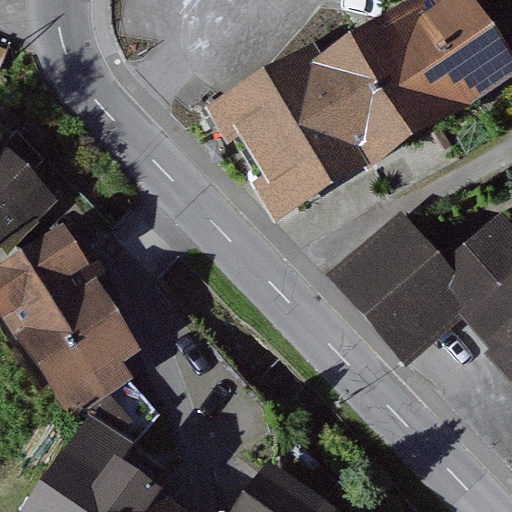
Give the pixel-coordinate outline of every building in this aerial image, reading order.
[(344,162),(354,178),(511,87),(511,78),(466,0),(424,0),(294,75),(344,162)] [(0,79),(2,80),(13,43),(0,39),(0,79)] [(344,162),(294,75),(214,120),(264,208),(344,162)] [(0,154),(0,273),(60,238),(83,216),(8,150),(0,154)] [(511,224),(504,215),(444,263),(400,216),(333,276),(407,361),(461,320),(491,352),(485,357),(511,386),(511,224)] [(108,374),(133,360),(60,238),(0,273),(0,326),(55,418),(114,383),(108,374)] [(0,485),(39,418),(0,395),(0,485)] [(25,511),(153,511),(66,453),(25,511)] [(319,511),(270,473),(238,511),(319,511)]
